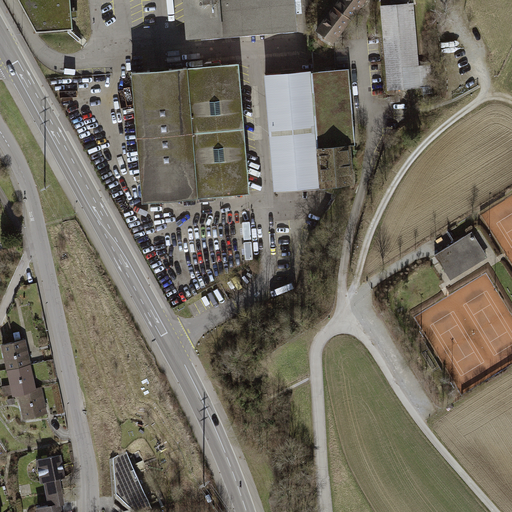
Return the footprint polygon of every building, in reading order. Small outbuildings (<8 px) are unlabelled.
[(75,0),(25,0),(43,31),(78,29),(75,0)] [(295,0),(183,0),(187,43),(299,33),(295,0)] [(344,0),(324,28),(345,43),(376,0),(344,0)] [(420,2),(387,5),(389,33),(394,91),(409,90),(428,89),(420,2)] [(242,65),(189,70),(199,202),(254,197),(242,65)] [(143,207),(199,202),(189,70),(132,75),(143,207)] [(352,71),(267,76),(270,122),(274,190),(354,185),(352,147),(357,146),(355,117),(352,71)] [(474,232),(438,255),(455,280),(490,257),(474,232)] [(28,340),(4,345),(15,395),(20,394),(25,418),(49,413),(47,403),(44,387),(38,388),(35,375),(30,348),(28,340)] [(129,452),(114,457),(118,495),(135,511),(143,511),(153,509),(129,452)] [(63,455),(39,459),(48,505),(38,507),(38,511),(65,511),(65,510),(59,479),(67,478),(65,465),(63,455)]
